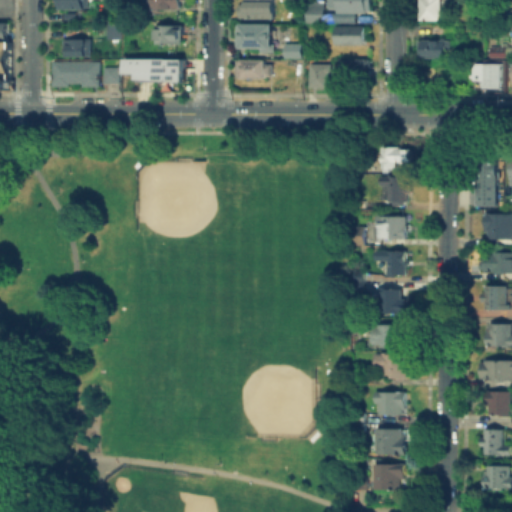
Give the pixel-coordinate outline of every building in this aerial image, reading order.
[(88,0),(58,0),(59,7),(88,8),(88,0)] [(148,0),(148,8),(181,8),(180,0),(148,0)] [(240,0),(272,0),(272,17),(240,17),(240,0)] [(372,0),(372,8),(366,8),(366,12),(336,11),(336,5),(326,5),(326,0),(372,0)] [(417,17),(417,0),(438,0),(438,17),(417,17)] [(322,3),(321,20),(304,20),(304,3),(322,3)] [(106,38),(106,22),(119,22),(119,38),(106,38)] [(236,24),(271,24),(270,47),(236,47),(236,24)] [(157,25),(180,25),(180,41),(157,41),(157,25)] [(335,43),(335,25),(364,25),(364,47),(344,47),(344,43),(335,43)] [(63,39),(90,39),(90,55),(63,55),(63,39)] [(0,40),(6,40),(10,40),(10,89),(0,88),(0,40)] [(448,40),(448,56),(419,56),(419,40),(448,40)] [(284,43),(301,43),(301,57),(284,57),(284,43)] [(505,45),(505,57),(488,57),(488,45),(505,45)] [(181,56),(181,71),(175,71),(175,77),(147,77),(147,75),(136,74),(136,65),(127,65),(127,56),(181,56)] [(368,57),(367,76),(339,76),(340,57),(368,57)] [(51,85),(51,60),(98,60),(98,84),(82,84),(82,81),(68,81),(68,85),(51,85)] [(270,60),(270,76),(237,76),(237,60),(270,60)] [(310,62),(326,62),(326,79),(310,79),(310,62)] [(473,89),(473,63),(501,63),(501,89),(473,89)] [(103,64),(102,80),(118,80),(118,65),(103,64)] [(380,173),(380,147),(396,147),(396,151),(407,151),(407,164),(396,164),(396,173),(380,173)] [(476,188),(477,152),(499,152),(499,188),(476,188)] [(405,174),(405,184),(409,184),(409,191),(405,192),(405,199),(402,199),(402,203),(391,203),(391,199),(386,200),(386,184),(381,184),(381,174),(405,174)] [(372,224),(375,224),(375,213),(405,213),(405,236),(372,236),(372,224)] [(511,216),(511,240),(487,240),(488,216),(511,216)] [(354,243),(354,224),(364,224),(364,243),(354,243)] [(408,259),(408,264),(405,264),(405,273),(385,273),(385,258),(374,258),(374,249),(406,249),(406,259),(408,259)] [(511,271),(486,271),(487,252),(511,252),(511,271)] [(363,268),(349,268),(349,279),(363,279),(363,268)] [(349,289),(349,280),(363,280),(363,289),(349,289)] [(378,285),(390,285),(390,286),(400,286),(401,297),(404,297),(404,310),(379,310),(378,285)] [(508,288),(508,310),(486,310),(486,288),(508,288)] [(408,321),(408,342),(371,342),(370,321),(408,321)] [(511,345),(489,345),(489,324),(511,324),(511,345)] [(373,350),(406,350),(406,360),(409,360),(409,368),(406,368),(406,375),(386,375),(386,371),(373,371),(373,350)] [(482,362),(511,362),(511,381),(482,381),(482,362)] [(374,389),(405,389),(405,407),(402,407),(402,412),(378,412),(378,401),(374,401),(374,389)] [(511,416),(490,416),(490,393),(511,393),(511,416)] [(364,410),(364,420),(351,420),(351,410),(364,410)] [(364,420),(364,429),(351,429),(351,420),(364,420)] [(402,426),(402,433),(404,433),(404,452),(375,452),(375,426),(402,426)] [(503,431),(503,447),(511,447),(511,456),(485,456),(485,430),(503,431)] [(404,461),(404,476),(399,476),(399,487),(373,487),(373,485),(370,485),(370,479),(372,479),(372,462),(404,461)] [(487,468),(511,468),(511,490),(486,490),(487,468)] [(365,488),(365,473),(351,473),(351,488),(365,488)]
